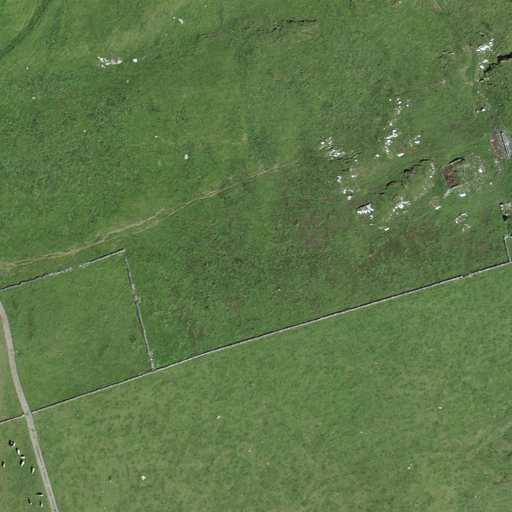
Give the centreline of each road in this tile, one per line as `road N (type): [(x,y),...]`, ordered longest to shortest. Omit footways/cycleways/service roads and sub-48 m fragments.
road 1 (track): [(0,121),(389,0)]
road 2 (track): [(0,315),(57,511)]
